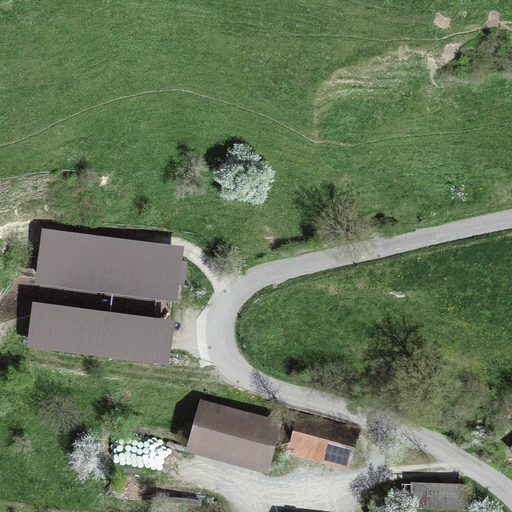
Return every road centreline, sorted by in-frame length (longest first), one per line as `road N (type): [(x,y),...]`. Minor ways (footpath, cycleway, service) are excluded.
road 1 (unclassified): [(511,219),(257,279),(227,303),(221,331),(227,356),(247,377),(409,431),(511,495)]
road 2 (track): [(0,344),(207,378),(235,365)]
